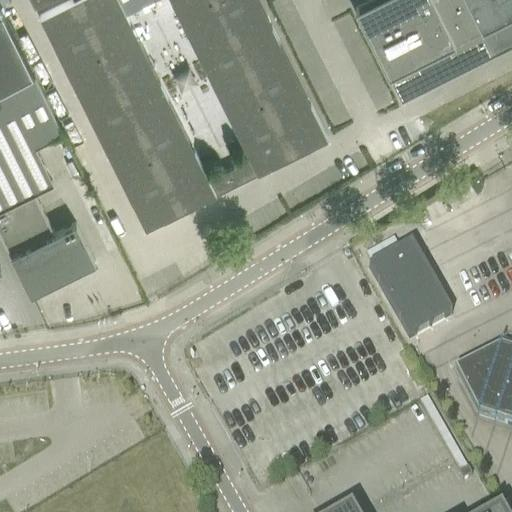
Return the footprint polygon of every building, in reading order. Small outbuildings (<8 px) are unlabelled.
[(33,0),(35,4),(42,0),(70,0),(41,15),(147,227),(329,136),(260,0),(33,0)] [(402,99),(511,44),(511,0),(370,0),(356,7),(402,99)] [(0,90),(34,72),(0,4),(0,90)] [(0,93),(0,228),(23,274),(31,292),(96,260),(77,220),(56,231),(36,191),(55,182),(36,146),(63,132),(35,76),(0,93)] [(410,245),(367,270),(408,342),(451,317),(410,245)] [(511,353),(499,349),(454,372),(477,416),(476,419),(476,420),(477,420),(478,417),(494,422),(493,425),(494,425),(495,423),(511,428),(510,430),(510,431),(511,431),(511,430),(511,428),(511,353)] [(394,361),(413,394),(423,388),(404,355),(394,361)] [(461,483),(471,477),(466,470),(458,474),(457,475),(461,483)]
